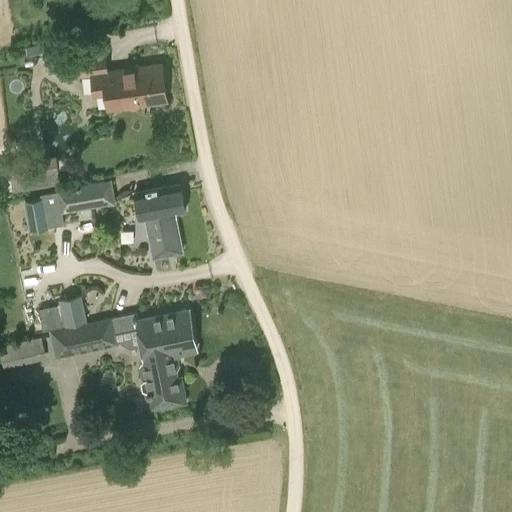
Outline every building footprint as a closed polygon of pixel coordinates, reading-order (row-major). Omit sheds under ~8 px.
[(134,67),(108,70),(106,54),(57,60),(59,79),(91,74),(94,96),(106,95),(108,108),(167,99),(161,63),(134,67)] [(8,162),(13,190),(60,182),(56,154),(47,156),(8,162)] [(63,224),(61,212),(93,207),(116,203),(114,192),(111,177),(61,185),(56,186),(56,191),(40,193),(41,198),(24,201),(29,229),(63,224)] [(185,209),(180,182),(131,191),(137,219),(146,217),(154,255),(183,250),(175,211),(185,209)] [(38,308),(42,330),(86,321),(81,293),(59,298),(60,304),(38,308)] [(187,309),(137,319),(135,311),(111,316),(87,322),(49,329),(54,356),(119,343),(119,341),(129,347),(142,344),(145,363),(141,364),(149,406),(185,399),(176,353),(195,349),(187,309)] [(41,336),(0,347),(6,367),(16,365),(46,357),(41,336)]
